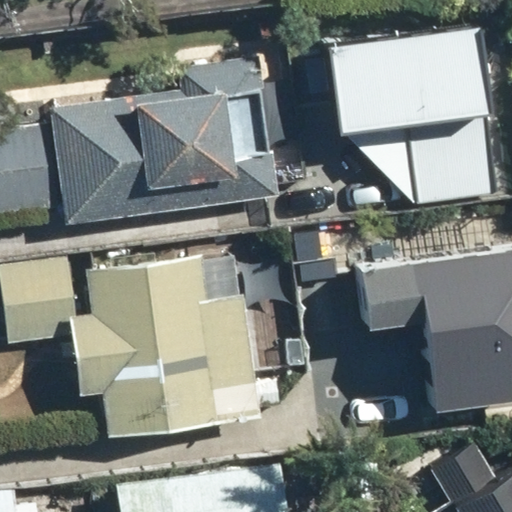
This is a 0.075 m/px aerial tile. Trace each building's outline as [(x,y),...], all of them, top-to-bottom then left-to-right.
[(459,18),(308,36),(319,123),(405,196),(511,183),(511,150),(505,96),(469,101),(459,18)] [(0,206),(52,199),(55,220),(268,189),(248,50),(166,62),(169,80),(38,99),(40,115),(0,120),(0,206)] [(511,238),(354,261),(362,317),(407,311),(420,403),(502,392),(495,340),(511,337),(511,238)] [(0,337),(63,329),(71,388),(93,384),(100,430),(250,408),(233,288),(195,294),(188,247),(75,264),(81,304),(62,307),(54,250),(0,257),(0,337)] [(437,493),(405,511),(511,511),(511,456),(509,453),(481,470),(461,436),(418,462),(437,493)] [(277,511),(270,454),(105,476),(109,511),(277,511)]
